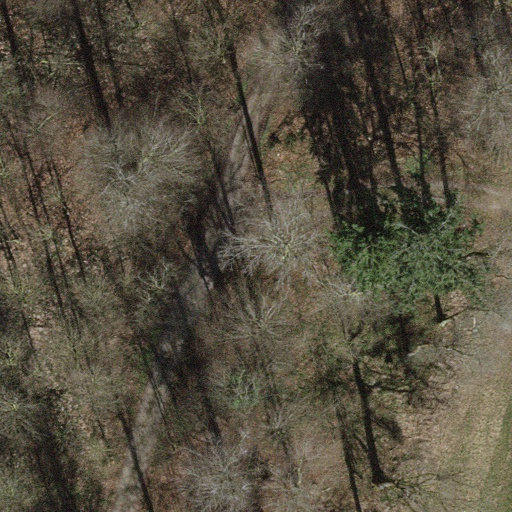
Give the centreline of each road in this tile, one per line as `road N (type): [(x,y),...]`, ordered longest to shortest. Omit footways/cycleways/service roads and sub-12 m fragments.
road 1 (track): [(121,511),(138,433),(211,228),(321,0)]
road 2 (track): [(211,228),(357,196),(453,196),(511,212)]
